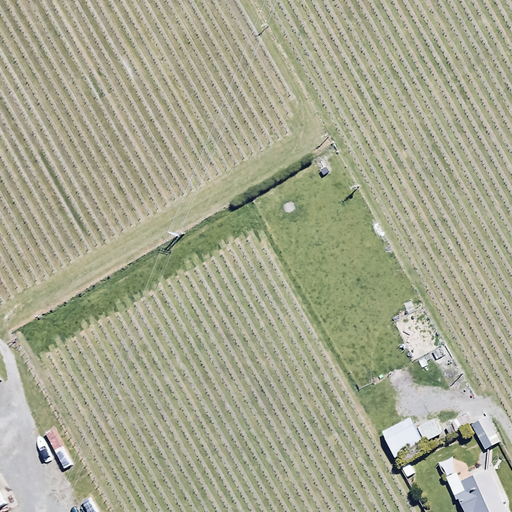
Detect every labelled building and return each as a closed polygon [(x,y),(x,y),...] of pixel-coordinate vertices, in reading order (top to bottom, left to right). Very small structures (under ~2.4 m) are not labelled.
[(500,446),(487,420),(472,427),(486,454),(500,446)] [(411,422),(382,436),(396,463),(424,448),(411,422)] [(435,423),(418,432),(425,446),(442,437),(435,423)] [(462,511),(505,511),(490,474),(484,477),(481,468),(469,473),(465,465),(452,460),(441,466),(449,480),(446,482),(454,499),(457,498),(462,511)] [(0,511),(2,511),(8,509),(0,494),(0,511)]
